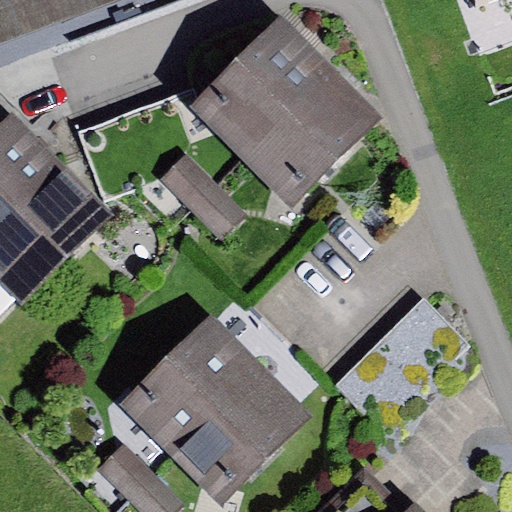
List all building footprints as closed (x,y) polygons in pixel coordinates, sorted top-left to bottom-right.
[(13,0),(0,5),(0,47),(129,0),(13,0)] [(333,85),(283,36),(193,125),(247,176),(333,85)] [(333,85),(247,176),(294,220),(380,129),(333,85)] [(173,100),(79,132),(97,185),(191,153),(173,100)] [(0,237),(67,175),(16,122),(0,138),(0,237)] [(249,220),(189,159),(164,184),(224,244),(249,220)] [(113,224),(67,175),(0,237),(0,296),(16,314),(113,224)] [(423,305),(342,396),(393,441),(474,350),(423,305)] [(261,374),(212,324),(120,412),(168,463),(261,374)] [(225,511),(312,428),(261,374),(168,463),(215,511),(225,511)] [(180,511),(185,507),(127,450),(101,476),(138,511),(180,511)] [(418,511),(417,511),(399,511),(367,481),(337,511),(418,511)]
